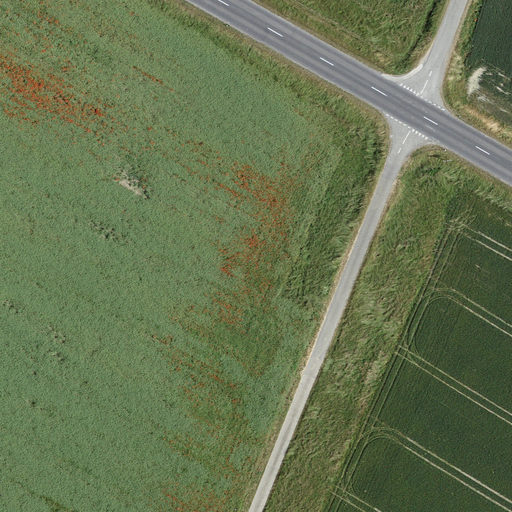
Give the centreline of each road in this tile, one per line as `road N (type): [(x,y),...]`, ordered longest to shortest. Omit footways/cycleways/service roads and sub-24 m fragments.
road 1 (track): [(254,511),(456,0)]
road 2 (tertiary): [(234,0),(511,159)]
